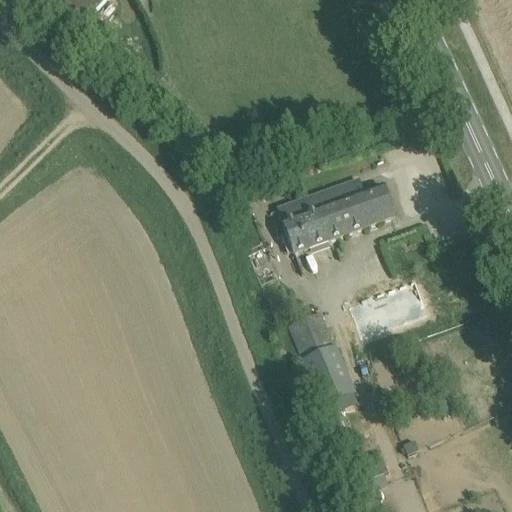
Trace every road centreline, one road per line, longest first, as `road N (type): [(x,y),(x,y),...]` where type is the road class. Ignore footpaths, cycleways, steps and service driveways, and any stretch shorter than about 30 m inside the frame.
road 1 (track): [(0,13),(155,154),(186,193),(206,265),(310,511)]
road 2 (primary): [(511,225),(409,0)]
road 3 (track): [(0,198),(100,106)]
